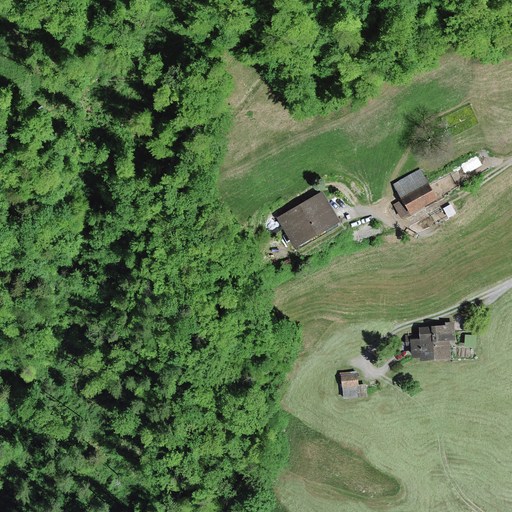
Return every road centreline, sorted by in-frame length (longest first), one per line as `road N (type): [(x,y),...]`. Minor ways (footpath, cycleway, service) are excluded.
road 1 (track): [(511,283),(393,331),(366,360),(377,376),(431,406),(453,484),(481,511)]
road 2 (track): [(511,160),(403,228),(377,212),(347,217)]
